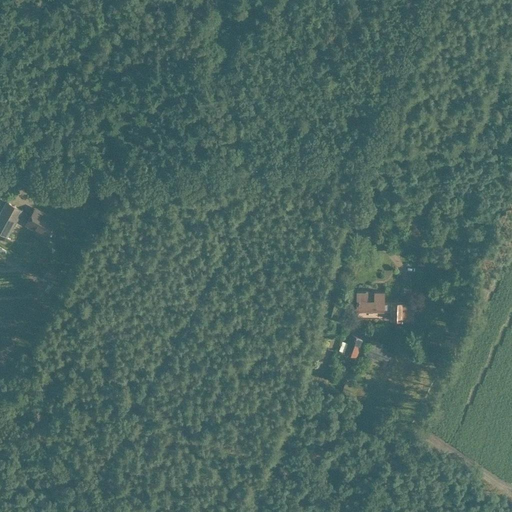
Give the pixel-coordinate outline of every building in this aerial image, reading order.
[(59,149),(64,137),(57,134),(52,146),(59,149)] [(0,231),(8,236),(17,219),(22,210),(6,201),(2,210),(0,212),(0,231)] [(49,236),(53,229),(58,220),(50,216),(49,217),(34,209),(29,218),(26,223),(49,236)] [(384,290),(367,290),(357,290),(357,310),(384,310),(384,309),(391,309),(391,318),(414,319),(414,303),(391,302),(391,303),(384,303),(384,290)] [(363,337),(360,336),(351,333),(344,352),(356,356),(363,337)] [(386,368),(394,348),(370,338),(363,359),(386,368)] [(345,380),(341,391),(351,395),(364,399),(368,388),(355,383),(345,380)]
